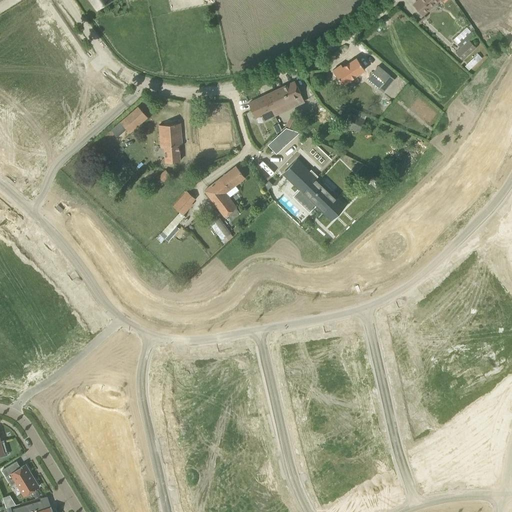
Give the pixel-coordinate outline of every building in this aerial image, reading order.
[(91,0),(97,9),(109,0),(91,0)] [(418,0),(413,4),(423,15),(439,0),(441,0),(444,2),(445,0),(418,0)] [(385,34),(375,43),(389,59),(398,52),(400,54),(407,47),(404,43),(413,34),(418,40),(426,33),(411,20),(406,25),(403,21),(391,31),(386,36),(385,34)] [(476,47),(468,39),(455,52),(463,60),(476,47)] [(350,79),(360,72),(364,70),(356,58),(342,67),(350,79)] [(454,59),(443,68),(451,77),(462,66),(454,59)] [(378,65),(367,79),(379,88),(390,75),(378,65)] [(294,81),(265,95),(274,115),(304,101),(294,81)] [(72,87),(62,95),(70,106),(75,102),(81,110),(100,95),(90,83),(77,93),(72,87)] [(274,115),(265,95),(248,103),(255,117),(261,114),(264,120),(274,115)] [(147,117),(138,106),(120,122),(129,132),(147,117)] [(345,125),(359,132),(365,119),(350,112),(345,125)] [(180,123),(159,125),(161,147),(164,147),(165,162),(179,161),(178,144),(181,144),(180,123)] [(273,126),(277,133),(281,129),(279,123),(273,126)] [(207,129),(198,130),(200,148),(210,147),(209,142),(230,140),(229,124),(207,126),(207,129)] [(286,126),(281,130),(288,140),(293,136),(286,126)] [(344,205),(296,159),(283,173),(331,219),(344,205)] [(224,216),(227,214),(231,219),(240,213),(225,193),(244,178),(235,166),(204,190),(224,216)] [(165,170),(158,176),(164,182),(170,176),(165,170)] [(172,206),(179,212),(156,238),(161,242),(165,238),(166,239),(173,231),(172,230),(184,216),(184,215),(193,204),(191,203),(195,198),(185,190),(172,206)] [(285,195),(277,203),(289,217),(298,209),(285,195)] [(255,234),(277,216),(270,207),(248,226),(255,234)] [(205,219),(202,216),(194,224),(197,226),(205,219)] [(224,231),(219,233),(224,242),(233,237),(230,231),(225,233),(224,231)] [(334,346),(336,358),(342,356),(343,358),(359,354),(355,334),(353,335),(352,333),(346,334),(346,336),(344,337),(345,339),(339,341),(340,344),(334,346)] [(312,351),(310,351),(312,361),(314,360),(316,367),(330,364),(331,369),(338,367),(335,353),(329,355),(326,340),(311,344),(312,351)] [(291,346),(280,348),(282,357),(284,357),(288,373),(302,370),(304,376),(312,375),(307,356),(301,358),(298,346),(291,348),(291,346)] [(334,378),(315,382),(317,389),(336,385),(334,378)] [(20,467),(16,461),(2,470),(11,485),(16,482),(24,495),(38,486),(25,464),(20,467)] [(55,511),(55,510),(52,511),(51,506),(44,509),(43,508),(42,506),(40,501),(41,501),(41,500),(12,508),(13,511),(55,511)]
